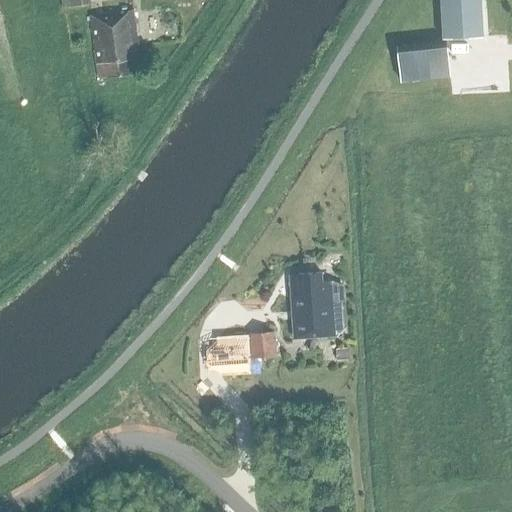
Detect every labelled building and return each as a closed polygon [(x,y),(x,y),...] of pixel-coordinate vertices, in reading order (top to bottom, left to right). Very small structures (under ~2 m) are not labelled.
[(59,0),(61,10),(89,6),(87,0),(59,0)] [(440,0),(442,38),(483,36),(481,0),(440,0)] [(138,45),(133,10),(88,17),(98,79),(135,74),(133,57),(135,57),(134,45),(138,45)] [(398,79),(449,74),(446,43),(396,49),(398,79)] [(334,336),(330,281),(321,282),(320,272),(298,274),(299,281),(290,282),(294,338),(334,336)] [(260,356),(276,355),(274,331),(248,333),(248,336),(215,338),(217,369),(261,366),(260,356)] [(347,348),(335,349),(336,361),(348,360),(347,348)]
